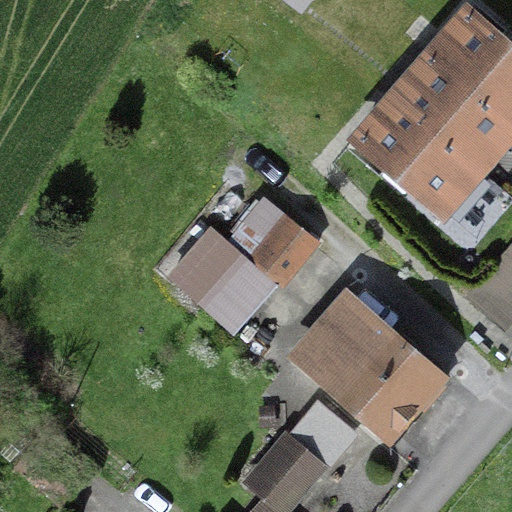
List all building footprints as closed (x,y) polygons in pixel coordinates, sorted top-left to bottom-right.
[(511,130),(511,57),(465,17),(428,59),(511,131),(511,130)] [(428,59),(392,100),(482,179),(483,178),(476,172),(511,131),(428,59)] [(482,179),(392,100),(355,143),(386,170),(380,178),(401,195),(407,188),(438,215),(457,194),(464,200),(482,179)] [(281,279),(306,247),(282,227),(257,259),(281,279)] [(385,436),(433,381),(344,303),(296,358),(385,436)] [(69,495),(88,473),(45,436),(25,458),(69,495)] [(279,511),(316,469),(284,443),(249,486),(279,511)] [(252,511),(270,511),(261,503),(252,511)]
